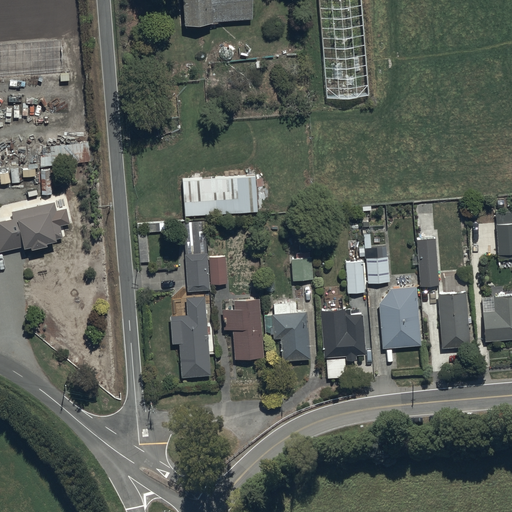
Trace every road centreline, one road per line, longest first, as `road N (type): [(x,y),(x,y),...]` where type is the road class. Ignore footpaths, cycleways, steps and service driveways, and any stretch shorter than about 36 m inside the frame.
road 1 (unclassified): [(104,0),(137,423)]
road 2 (unclassified): [(213,511),(257,461),(309,425),(386,406),(511,394)]
road 3 (unclassified): [(0,365),(108,446)]
road 4 (residential): [(137,423),(266,408)]
